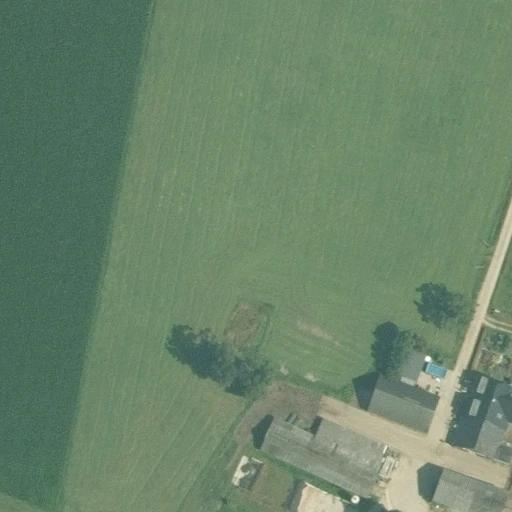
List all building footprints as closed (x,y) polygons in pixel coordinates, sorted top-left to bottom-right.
[(435,338),(457,268),(429,259),(407,329),(435,338)] [(381,378),(367,414),(425,436),(439,401),(413,391),(425,359),(405,351),(393,383),(381,378)] [(511,451),(499,447),(507,424),(511,425),(511,391),(476,379),(453,447),(508,466),(511,454),(511,451)] [(272,419),(259,452),(367,503),(378,478),(387,482),(395,463),(385,458),(389,450),(324,420),(315,439),(272,419)] [(443,473),(432,505),(453,511),(502,511),(508,495),(443,473)] [(306,509),(316,487),(300,480),(290,501),(306,509)] [(321,511),(330,495),(317,489),(306,511),(321,511)]
